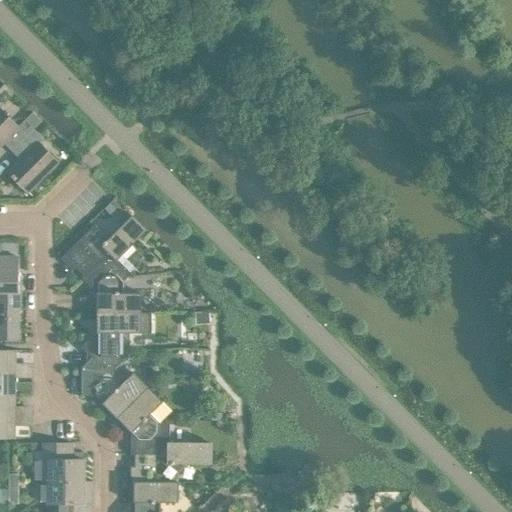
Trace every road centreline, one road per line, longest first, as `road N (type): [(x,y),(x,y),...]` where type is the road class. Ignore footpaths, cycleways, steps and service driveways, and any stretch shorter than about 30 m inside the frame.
road 1 (residential): [(493,511),(0,15)]
road 2 (residential): [(105,511),(99,432),(55,390),(43,324),(42,221)]
